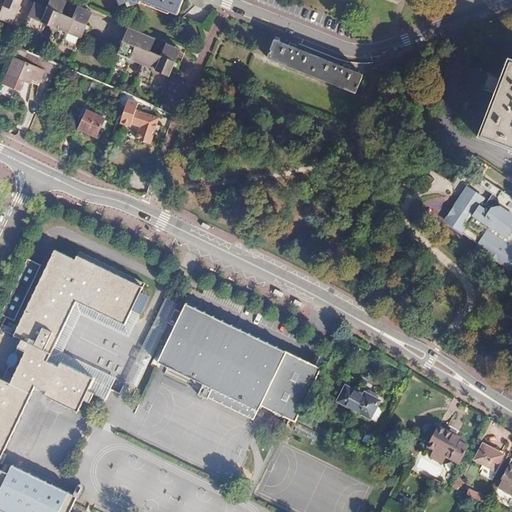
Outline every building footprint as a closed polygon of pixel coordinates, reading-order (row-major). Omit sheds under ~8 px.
[(26,1),(24,0),(11,0),(2,22),(14,27),(26,1)] [(44,24),(57,30),(51,42),(77,53),(94,15),(80,9),(74,21),(63,16),(68,4),(59,0),(55,0),(51,11),(39,6),(27,32),(39,37),(44,24)] [(182,0),(116,0),(118,4),(124,2),(128,0),(131,5),(137,2),(137,0),(139,0),(179,16),(185,1),(182,0)] [(155,40),(130,29),(113,68),(126,74),(132,61),(144,67),(138,79),(163,90),(180,51),(168,46),(162,59),(150,53),(155,40)] [(276,41),(269,59),(357,94),(365,76),(345,68),(346,65),(340,62),(339,66),(302,51),(303,47),(298,45),(296,48),(276,41)] [(28,53),(17,48),(14,55),(25,59),(28,53)] [(45,72),(15,59),(5,85),(21,92),(25,82),(27,78),(34,81),(41,83),(45,72)] [(511,68),(485,138),(511,148),(511,68)] [(96,85),(90,83),(86,94),(92,96),(96,85)] [(105,91),(98,89),(95,96),(102,99),(105,91)] [(119,95),(113,92),(110,99),(116,102),(119,95)] [(139,105),(129,101),(119,125),(129,129),(130,127),(138,131),(143,115),(136,112),(139,105)] [(171,105),(163,102),(160,108),(168,112),(171,105)] [(89,109),(88,112),(105,120),(106,117),(89,109)] [(105,120),(88,112),(80,129),(98,137),(97,139),(100,140),(101,136),(99,134),(102,127),(105,128),(108,121),(105,120)] [(159,121),(143,115),(138,131),(141,131),(136,142),(148,147),(159,121)] [(448,215),(451,225),(478,243),(480,249),(507,267),(511,266),(511,195),(487,179),(480,180),(482,186),(499,197),(500,205),(495,206),(484,201),(484,196),(474,190),(465,190),(448,215)] [(76,256),(54,246),(14,334),(23,338),(19,346),(23,348),(31,352),(17,384),(9,380),(0,376),(0,509),(5,511),(12,511),(68,511),(73,504),(82,486),(16,455),(13,464),(0,458),(2,454),(0,452),(0,445),(3,440),(8,442),(34,386),(46,391),(44,395),(80,412),(85,400),(86,398),(62,386),(71,366),(60,361),(58,366),(46,360),(48,355),(69,310),(64,308),(71,293),(76,296),(75,299),(124,321),(132,304),(139,290),(145,277),(80,247),(76,256)] [(29,259),(2,314),(15,320),(28,293),(42,265),(29,259)] [(203,292),(201,296),(239,314),(243,304),(206,285),(204,290),(203,292)] [(147,294),(139,290),(132,304),(141,308),(147,294)] [(76,296),(71,293),(64,308),(69,310),(75,299),(76,296)] [(167,298),(124,385),(130,387),(136,390),(179,303),(167,298)] [(96,377),(90,390),(107,399),(111,390),(117,377),(64,352),(62,351),(80,313),(128,335),(141,308),(132,304),(124,321),(75,299),(69,310),(48,355),(60,361),(71,366),(96,377)] [(221,335),(222,332),(279,358),(281,352),(223,325),(180,304),(176,314),(221,335)] [(156,356),(152,365),(201,389),(210,393),(253,413),(255,407),(285,422),(291,424),(295,415),(317,370),(281,352),(279,358),(222,332),(221,335),(176,314),(170,325),(167,332),(159,349),(156,356)] [(31,352),(23,348),(16,364),(9,380),(17,384),(31,352)] [(48,355),(46,360),(58,366),(60,361),(48,355)] [(96,377),(71,366),(62,386),(86,398),(90,390),(96,377)] [(363,396),(345,387),(337,402),(369,418),(377,401),(364,394),(363,396)] [(210,393),(201,389),(197,399),(205,403),(210,393)] [(95,393),(90,390),(86,398),(85,400),(91,402),(92,400),(95,393)] [(210,393),(205,403),(248,423),(253,413),(210,393)] [(294,426),(291,433),(311,443),(315,436),(294,426)] [(438,427),(427,447),(433,450),(430,458),(441,464),(445,457),(458,463),(466,447),(459,444),(461,439),(438,427)] [(501,456),(482,445),(473,461),(492,471),(501,456)] [(403,451),(394,447),(391,454),(400,458),(403,451)] [(511,483),(501,477),(492,493),(490,498),(511,510),(511,509),(511,483)] [(468,491),(465,496),(486,505),(488,500),(485,499),(468,491)]
